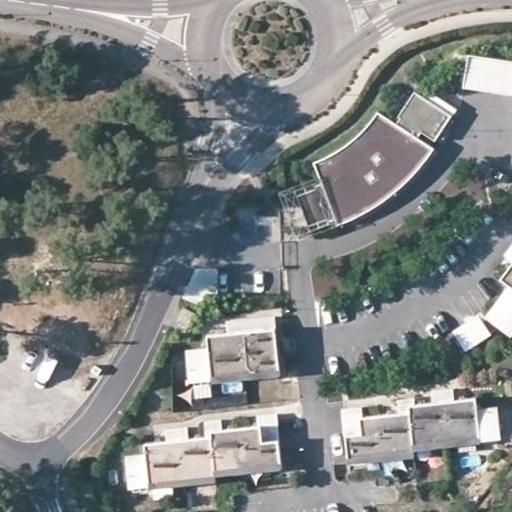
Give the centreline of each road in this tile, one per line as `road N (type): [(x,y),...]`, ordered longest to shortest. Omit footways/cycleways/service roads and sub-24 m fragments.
road 1 (residential): [(247,103),(119,379),(46,467),(51,511)]
road 2 (residential): [(0,0),(204,34)]
road 3 (residential): [(247,103),(284,107),(317,91),(336,60),(337,24)]
